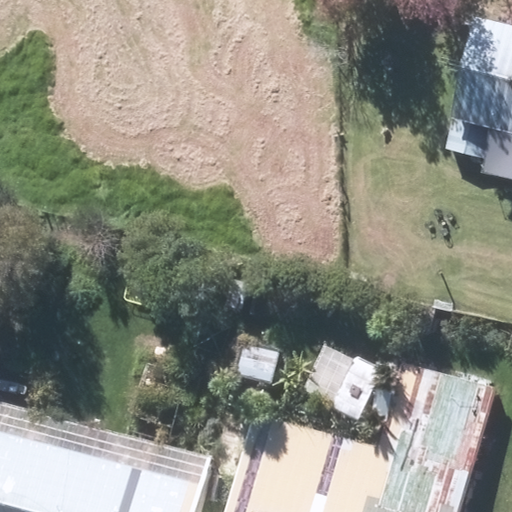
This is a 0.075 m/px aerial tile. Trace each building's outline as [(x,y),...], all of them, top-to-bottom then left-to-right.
[(511,21),(498,18),(472,123),(511,132),(511,21)] [(237,307),(254,312),(262,287),(244,282),(237,307)] [(341,313),(438,336),(445,311),(346,288),(341,313)] [(451,340),(511,352),(511,325),(456,314),(451,340)] [(0,511),(474,511),(507,390),(257,324),(221,459),(0,401),(0,511)]
